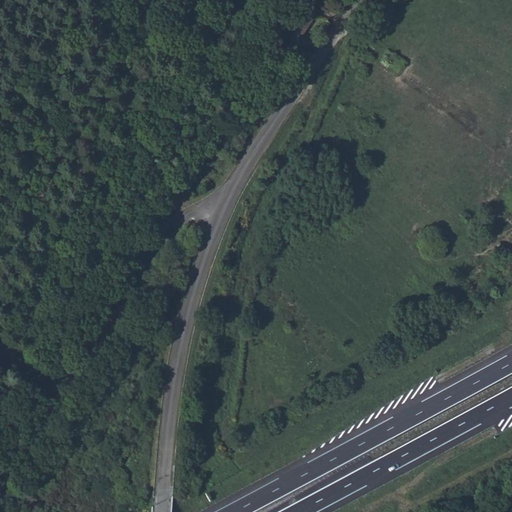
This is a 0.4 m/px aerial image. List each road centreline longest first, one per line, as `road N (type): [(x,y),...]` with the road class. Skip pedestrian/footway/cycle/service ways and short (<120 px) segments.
road 1 (unclassified): [(159,511),(171,396),(204,258),(263,136),(365,0)]
road 2 (track): [(223,211),(191,213),(174,226),(78,376),(57,384),(0,349)]
road 3 (motorway): [(511,362),(233,511)]
road 4 (motorway): [(298,511),(511,396)]
